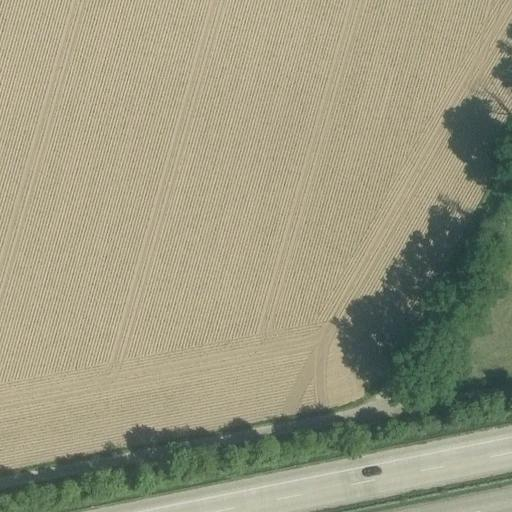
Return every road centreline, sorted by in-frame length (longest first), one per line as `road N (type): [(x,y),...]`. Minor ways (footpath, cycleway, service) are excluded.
road 1 (track): [(0,477),(511,376)]
road 2 (motorway): [(511,452),(217,511)]
